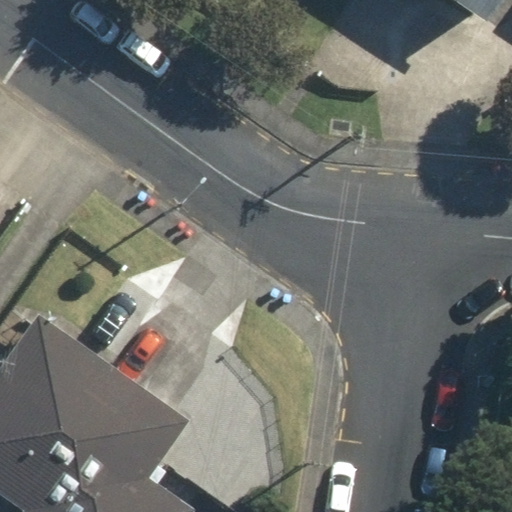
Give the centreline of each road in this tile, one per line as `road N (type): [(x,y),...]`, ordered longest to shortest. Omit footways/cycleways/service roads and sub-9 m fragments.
road 1 (residential): [(416,226),(294,213),(225,175),(0,15)]
road 2 (residential): [(379,511),(416,226)]
